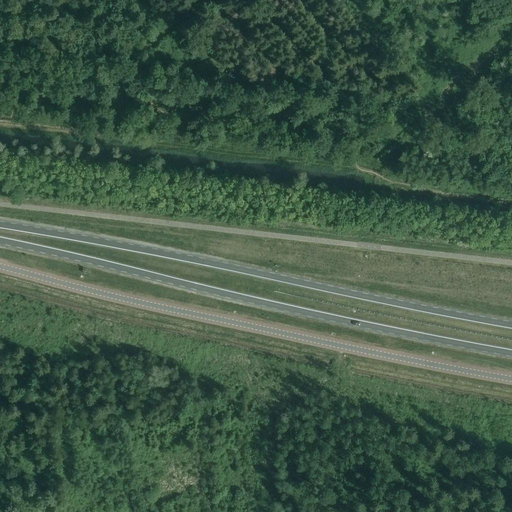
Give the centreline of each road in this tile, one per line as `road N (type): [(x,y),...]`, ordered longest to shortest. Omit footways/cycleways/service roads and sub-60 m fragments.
road 1 (unclassified): [(0,267),(511,379)]
road 2 (trunk): [(29,246),(511,353)]
road 3 (trunk): [(511,325),(31,229)]
